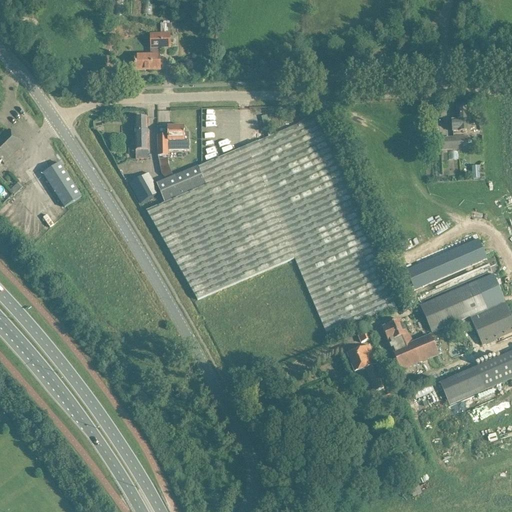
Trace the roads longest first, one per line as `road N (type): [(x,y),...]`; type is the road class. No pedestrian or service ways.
road 1 (unclassified): [(246,511),(249,453),(157,283),(54,120)]
road 2 (unclassified): [(132,98),(511,84)]
road 3 (primary): [(160,511),(103,419),(0,293)]
road 4 (primary): [(0,320),(78,413),(141,511)]
